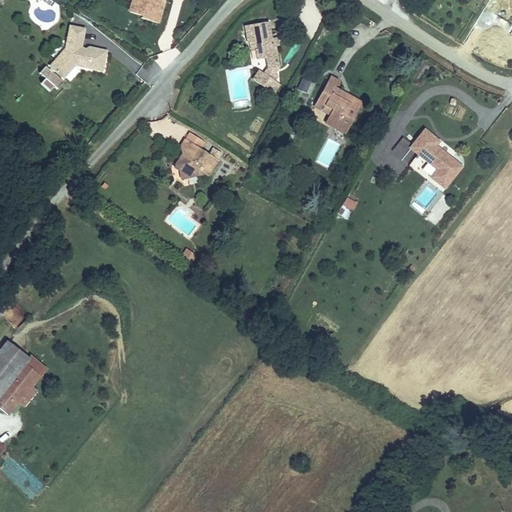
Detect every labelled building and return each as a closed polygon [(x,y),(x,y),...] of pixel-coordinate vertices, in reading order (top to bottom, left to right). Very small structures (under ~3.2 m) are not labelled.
[(133,0),(130,12),(142,16),(142,18),(159,24),(166,0),(165,0),(133,0)] [(269,22),(246,26),(249,43),(251,43),(257,42),(259,49),(256,49),(258,60),(266,58),(268,69),(280,67),(276,46),(273,46),(269,22)] [(82,46),(86,32),(85,31),(85,29),(71,26),(68,39),(67,44),(70,44),(63,53),(64,54),(52,66),(56,70),(56,71),(59,73),(60,73),(64,77),(75,65),(103,71),(107,52),(89,48),(87,49),(84,49),(82,46)] [(135,74),(142,66),(123,50),(116,58),(135,74)] [(46,67),(40,73),(46,79),(41,84),(50,92),(55,87),(59,90),(64,84),(46,67)] [(265,74),(275,81),(278,77),(275,74),(280,67),(268,69),(265,74)] [(254,80),(274,94),(280,85),(275,81),(265,74),(260,71),(254,80)] [(331,77),(315,106),(323,110),(326,105),(333,109),(326,122),(337,128),(340,123),(349,128),(363,104),(348,95),(346,99),(342,97),(344,93),(336,88),(339,82),(331,77)] [(304,79),(298,90),(307,94),(313,83),(304,79)] [(349,128),(340,123),(337,128),(346,134),(349,128)] [(425,131),(411,148),(439,170),(449,157),(436,146),(439,142),(425,131)] [(186,139),(200,148),(204,141),(190,132),(186,139)] [(391,153),(400,159),(410,144),(401,138),(391,153)] [(200,148),(186,139),(182,146),(190,151),(187,155),(184,153),(175,167),(181,170),(182,179),(205,174),(208,176),(219,160),(212,155),(200,148)] [(216,149),(212,155),(219,160),(223,154),(216,149)] [(349,220),(356,202),(344,198),(338,216),(349,220)] [(196,255),(191,251),(189,255),(184,252),(180,259),(189,265),(196,255)] [(7,341),(0,350),(0,395),(29,358),(7,341)] [(45,372),(29,358),(0,395),(0,408),(8,415),(45,372)] [(444,442),(450,447),(457,439),(451,434),(444,442)]
